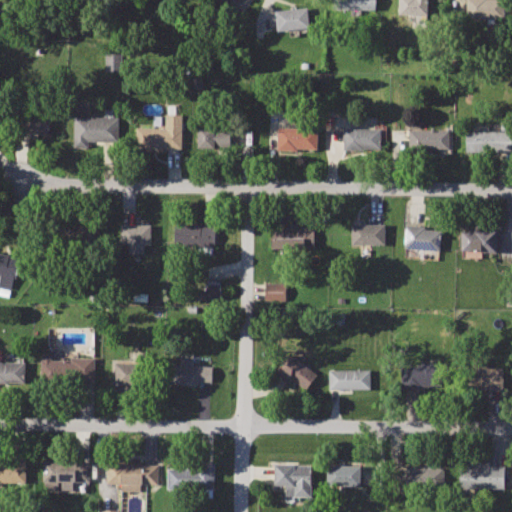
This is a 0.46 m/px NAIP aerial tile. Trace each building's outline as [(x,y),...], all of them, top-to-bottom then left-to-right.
[(335,0),(335,9),(376,10),(376,0),(335,0)] [(397,0),(397,13),(426,13),(426,0),(397,0)] [(467,0),(467,18),(505,19),(505,0),(467,0)] [(276,11),(279,31),(308,27),(306,7),(276,11)] [(104,70),(120,70),(121,53),(104,53),(104,70)] [(21,113),(20,132),(51,133),(51,114),(21,113)] [(137,128),(136,149),(181,148),(183,114),(166,115),(165,128),(137,128)] [(74,116),(73,142),(117,142),(119,117),(74,116)] [(199,126),(199,149),(230,149),(230,126),(199,126)] [(342,127),(344,151),(381,151),(381,127),(342,127)] [(278,128),(278,151),(317,151),(316,128),(278,128)] [(410,129),(409,152),(449,151),(448,129),(410,129)] [(466,131),(467,154),(509,154),(508,131),(466,131)] [(175,223),(175,245),(206,246),(206,222),(175,223)] [(352,223),(352,245),(386,245),(385,223),(352,223)] [(63,224),(62,246),(95,247),(96,224),(63,224)] [(122,224),(122,245),(151,245),(150,224),(122,224)] [(407,225),(405,247),(439,249),(440,228),(407,225)] [(274,226),(274,250),(314,250),(313,227),(274,226)] [(462,230),(463,252),(497,250),(496,228),(462,230)] [(0,252),(0,274),(1,275),(0,279),(0,288),(11,291),(21,258),(0,252)] [(265,281),(265,317),(285,316),(287,281),(265,281)] [(200,282),(200,315),(220,315),(220,282),(200,282)] [(172,364),(171,385),(199,385),(198,382),(212,383),(212,367),(194,366),(194,355),(181,355),(181,365),(172,364)] [(55,358),(55,381),(94,380),(94,357),(55,358)] [(294,357),(279,375),(291,384),(295,382),(305,388),(317,374),(294,357)] [(0,362),(0,383),(24,383),(24,362),(0,362)] [(114,365),(114,384),(143,384),(142,365),(114,365)] [(400,367),(401,392),(436,391),(436,365),(400,367)] [(466,367),(467,391),(503,390),(502,366),(466,367)] [(330,370),(329,391),(370,390),(370,370),(330,370)] [(0,460),(0,482),(27,482),(26,460),(0,460)] [(44,461),(44,483),(62,482),(63,490),(75,490),(75,482),(90,483),(90,462),(44,461)] [(460,462),(459,488),(505,489),(504,467),(489,468),(489,461),(460,462)] [(108,462),(107,483),(156,484),(157,463),(108,462)] [(168,468),(167,487),(194,488),(195,494),(214,495),(213,462),(195,462),(195,469),(168,468)] [(275,464),(274,484),(309,485),(309,464),(275,464)] [(328,464),(328,487),(360,487),(359,464),(328,464)] [(405,465),(403,486),(441,486),(440,466),(405,465)]
